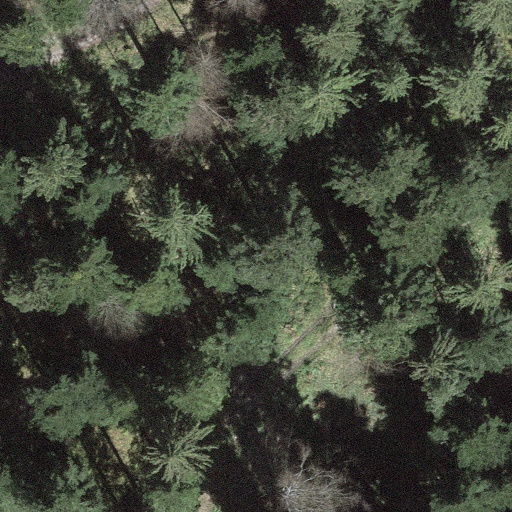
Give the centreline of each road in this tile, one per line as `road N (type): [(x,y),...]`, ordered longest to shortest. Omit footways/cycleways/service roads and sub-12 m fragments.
road 1 (track): [(195,511),(247,407),(279,368),(511,171)]
road 2 (track): [(135,0),(0,74)]
